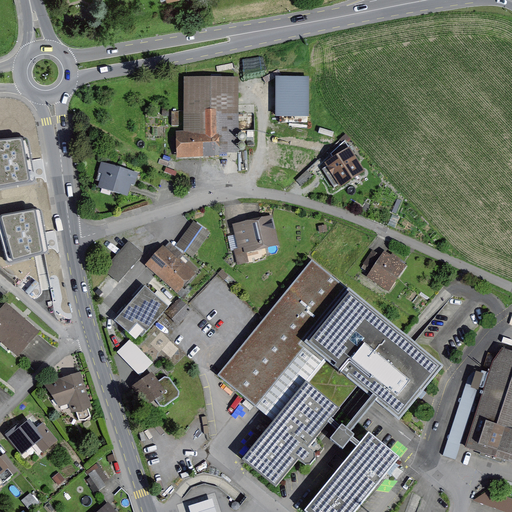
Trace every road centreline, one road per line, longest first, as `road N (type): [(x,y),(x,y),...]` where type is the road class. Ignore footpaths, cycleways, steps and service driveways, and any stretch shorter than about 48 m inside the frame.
road 1 (residential): [(357,219),(286,196),(235,192),(71,239)]
road 2 (secondary): [(148,511),(91,335)]
road 3 (secondary): [(68,83),(210,51),(244,35)]
road 4 (secondary): [(244,35),(63,54)]
road 5 (secondary): [(244,35),(383,7)]
